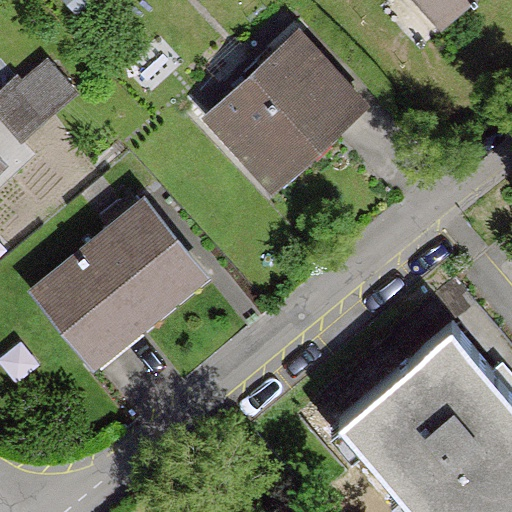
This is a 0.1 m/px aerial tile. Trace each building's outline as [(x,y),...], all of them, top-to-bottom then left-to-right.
[(413,0),(441,30),(473,0),(413,0)] [(300,34),(211,115),(213,118),(215,116),(271,177),(269,178),(270,180),(359,99),(357,96),(354,98),(299,39),(302,37),(300,34)] [(17,90),(12,84),(0,94),(0,116),(17,136),(70,90),(47,64),(17,90)] [(145,200),(35,290),(87,353),(133,317),(137,321),(202,269),(145,200)] [(511,511),(511,394),(451,323),(341,416),(422,511),(511,511)]
